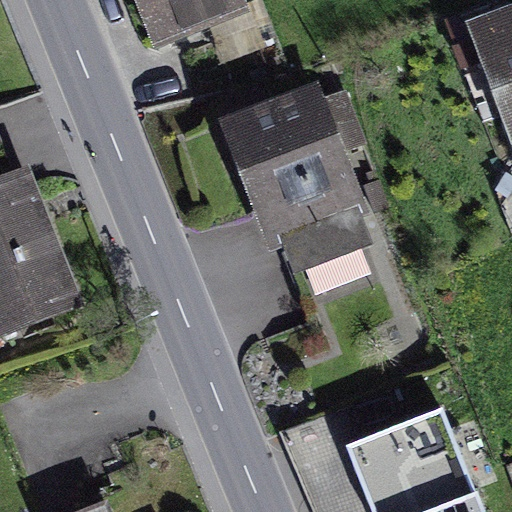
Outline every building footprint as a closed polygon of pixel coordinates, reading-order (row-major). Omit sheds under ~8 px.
[(132,0),(155,54),(252,16),(245,0),(132,0)] [(511,8),(465,25),(511,151),(511,8)] [(294,278),(373,247),(363,220),(372,217),(346,153),(367,145),(345,92),(326,99),(320,84),(218,124),(272,257),(284,253),(294,278)] [(0,342),(88,311),(31,170),(13,176),(0,141),(0,342)] [(489,511),(484,497),(476,499),(448,412),(350,444),(373,511),(489,511)]
